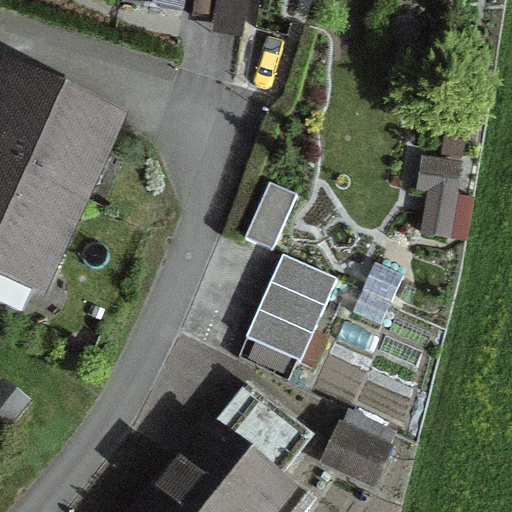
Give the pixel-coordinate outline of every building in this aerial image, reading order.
[(237,0),(212,0),(209,24),(233,28),(237,0)] [(116,131),(18,88),(0,127),(0,261),(48,283),(116,131)] [(483,173),(428,163),(422,195),(477,205),(483,173)] [(326,281),(277,261),(244,339),(292,359),(326,281)] [(0,391),(0,425),(16,404),(0,391)] [(357,428),(333,474),(380,498),(404,452),(357,428)] [(215,429),(148,511),(282,511),(297,494),(215,429)]
